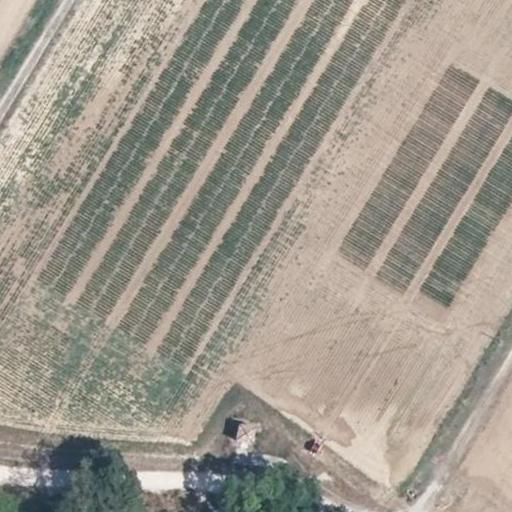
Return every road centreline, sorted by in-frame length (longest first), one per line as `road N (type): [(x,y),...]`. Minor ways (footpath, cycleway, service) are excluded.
road 1 (track): [(0,473),(227,485),(312,511)]
road 2 (track): [(419,511),(511,352)]
road 3 (track): [(69,0),(0,113)]
